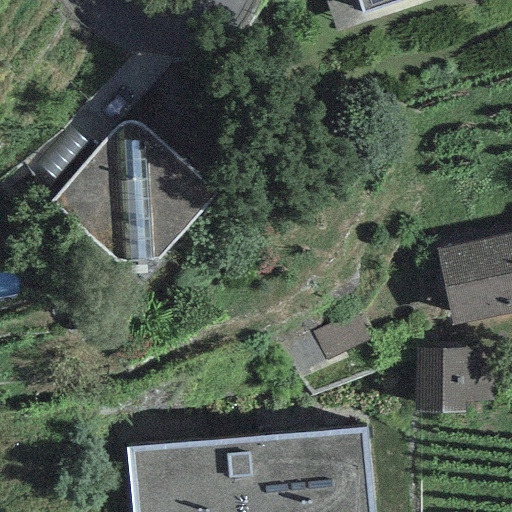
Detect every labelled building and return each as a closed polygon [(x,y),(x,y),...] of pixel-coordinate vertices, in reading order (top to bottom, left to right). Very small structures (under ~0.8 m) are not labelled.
[(121,116),(114,121),(51,195),(118,251),(160,247),(219,181),(146,119),(142,115),(137,114),(131,113),(125,114),(121,116)] [(511,230),(438,246),(452,315),(511,302),(511,230)] [(360,307),(312,331),(327,360),(375,336),(360,307)] [(489,343),(415,343),(415,405),(418,405),(465,405),(465,393),(489,393),(489,343)] [(376,511),(368,420),(129,441),(135,511),(376,511)]
